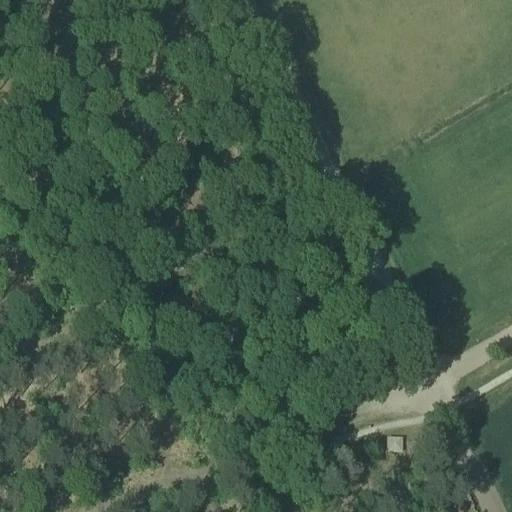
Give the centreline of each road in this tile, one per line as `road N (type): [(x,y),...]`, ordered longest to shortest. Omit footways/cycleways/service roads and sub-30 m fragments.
road 1 (track): [(81,511),(431,383)]
road 2 (unclassified): [(400,324),(242,0)]
